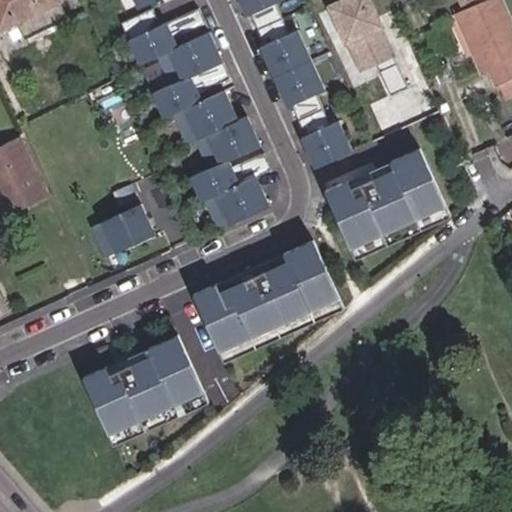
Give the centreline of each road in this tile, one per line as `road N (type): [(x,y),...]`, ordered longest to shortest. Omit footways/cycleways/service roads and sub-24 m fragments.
road 1 (residential): [(222,0),(311,192),(298,236),(81,328),(0,377)]
road 2 (residential): [(117,511),(511,191)]
